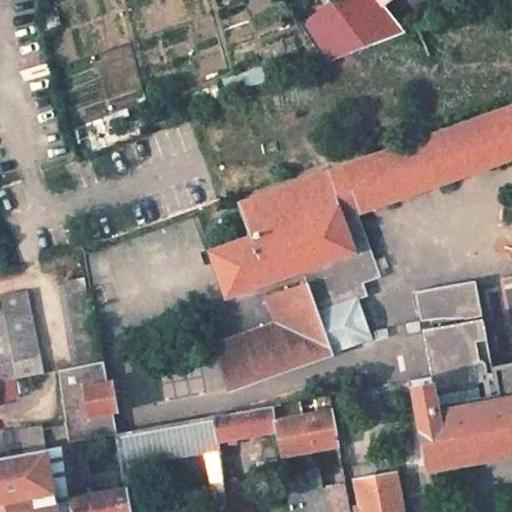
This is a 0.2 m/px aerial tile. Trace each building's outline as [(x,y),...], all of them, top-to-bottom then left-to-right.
[(331,0),(300,24),(313,46),(324,64),(405,32),(380,0),(331,0)] [(511,106),(240,202),(252,236),(211,250),(226,294),(305,266),(310,280),(267,295),(276,322),(212,344),(227,385),(276,369),(274,362),(290,358),(291,363),(312,359),(311,352),(314,351),(317,356),(324,352),(330,347),(330,350),(369,336),(356,298),(367,294),(360,275),(374,270),(353,212),(511,156),(511,106)] [(85,278),(59,282),(71,366),(98,360),(85,278)] [(476,281),(415,293),(421,322),(429,321),(430,326),(482,317),(476,281)] [(26,292),(0,297),(3,311),(0,311),(0,380),(43,372),(26,292)] [(483,319),(422,330),(426,350),(486,338),(483,319)] [(428,468),(511,452),(511,363),(492,367),(486,338),(426,350),(431,378),(411,382),(428,468)] [(112,413),(102,360),(98,360),(71,366),(58,369),(65,422),(112,413)] [(273,407),(213,417),(217,440),(228,438),(277,431),(275,421),(273,407)] [(332,411),(275,421),(277,431),(283,463),(290,463),(288,454),(339,446),(332,411)] [(112,413),(65,422),(68,442),(79,440),(116,434),(112,413)] [(213,417),(116,434),(123,472),(206,457),(220,454),(217,440),(213,417)] [(40,429),(22,430),(25,452),(43,449),(40,429)] [(3,430),(0,430),(0,456),(25,452),(22,430),(3,433),(3,430)] [(228,438),(217,440),(220,454),(221,462),(232,460),(228,438)] [(70,511),(130,511),(126,489),(89,495),(79,440),(68,442),(59,443),(60,446),(70,511)] [(0,511),(58,511),(46,448),(43,449),(25,452),(0,456),(0,511)] [(220,454),(206,457),(215,511),(229,511),(224,482),(221,462),(220,454)] [(320,511),(313,471),(285,475),(291,511),(351,511),(350,507),(346,484),(325,488),(329,511),(320,511)] [(402,511),(396,474),(355,481),(360,505),(350,507),(351,511),(402,511)] [(235,480),(224,482),(229,511),(251,511),(247,488),(235,480)]
